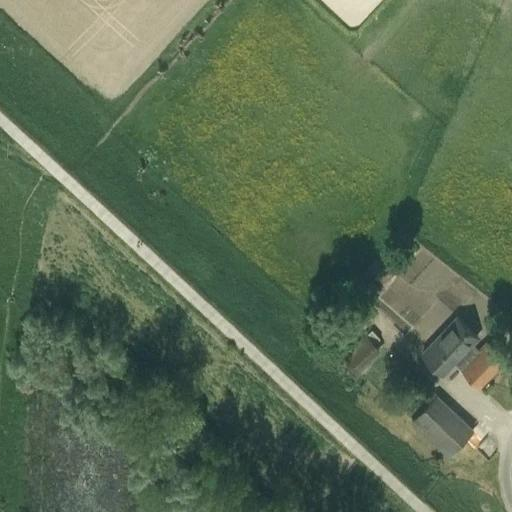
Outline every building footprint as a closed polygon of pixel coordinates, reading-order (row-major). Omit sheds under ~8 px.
[(400,270),(410,258),(401,250),(391,262),(400,270)] [(370,281),(359,294),(369,302),(380,290),(370,281)] [(478,335),(459,316),(423,353),(443,372),(454,360),(461,368),(460,368),(480,387),(506,359),(485,340),(479,347),(472,341),(478,335)] [(359,372),(382,350),(366,333),(342,354),(359,372)] [(437,394),(413,420),(449,455),(473,429),(437,394)]
